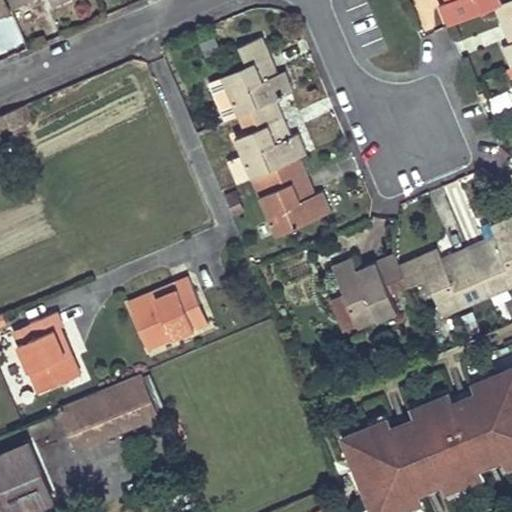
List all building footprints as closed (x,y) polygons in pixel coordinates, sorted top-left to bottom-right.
[(8,0),(0,0),(0,9),(11,5),(8,0)] [(446,0),(440,3),(449,23),(495,4),(504,0),(446,0)] [(511,0),(504,0),(495,4),(511,41),(504,44),(511,63),(511,0)] [(0,49),(26,41),(15,12),(0,17),(0,49)] [(278,71),(263,35),(239,44),(247,63),(224,73),(241,112),(276,97),(293,90),(284,69),(278,71)] [(227,118),(241,112),(224,73),(210,78),(227,118)] [(494,111),(511,104),(511,93),(510,88),(488,96),(494,111)] [(291,134),(276,97),(241,112),(248,130),(236,135),(253,175),(276,165),(299,155),(308,151),(298,131),(291,134)] [(315,192),(299,155),(276,165),(284,183),(261,193),(278,232),(331,209),(322,189),(315,192)] [(276,165),(253,175),(261,193),(284,183),(276,165)] [(511,214),(491,224),(495,233),(470,244),(491,294),(511,284),(511,214)] [(491,294),(470,244),(443,256),(438,245),(400,262),(405,274),(410,284),(428,275),(445,313),(491,294)] [(400,262),(396,252),(358,267),(353,255),(332,264),(344,293),(357,323),(358,326),(399,308),(387,282),(405,274),(400,262)] [(210,321),(190,274),(175,280),(178,287),(131,306),(149,347),(210,321)] [(175,280),(129,300),(131,306),(178,287),(175,280)] [(357,323),(344,293),(332,298),(345,329),(357,323)] [(64,324),(58,309),(29,322),(35,335),(19,341),(40,390),(84,371),(77,353),(70,356),(58,326),(64,324)] [(77,353),(64,324),(58,326),(70,356),(77,353)] [(372,423),(344,435),(376,511),(390,511),(406,506),(405,504),(424,496),(420,488),(429,484),(431,490),(436,488),(434,482),(442,478),(446,487),(484,471),(481,462),(489,459),(492,465),(497,463),(494,457),(503,453),(507,462),(511,459),(511,365),(492,374),(493,376),(474,383),(478,392),(469,395),(467,389),(462,391),(464,397),(456,401),(452,392),(413,408),(417,417),(408,420),(406,414),(401,416),(403,423),(395,426),(391,417),(373,425),(372,423)] [(159,412),(142,372),(68,403),(85,444),(159,412)] [(85,444),(68,403),(60,406),(78,447),(85,444)] [(0,511),(22,511),(53,500),(29,442),(0,454),(0,511)]
